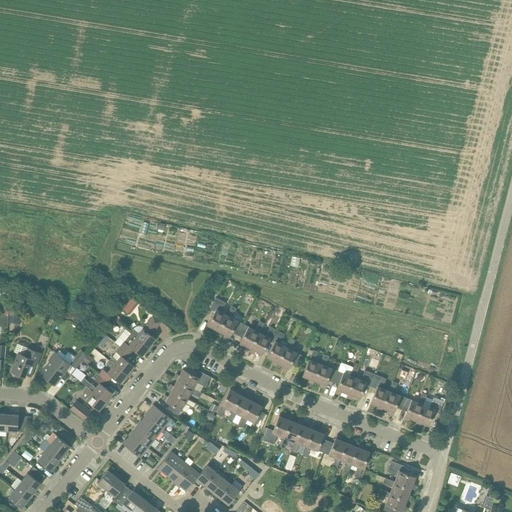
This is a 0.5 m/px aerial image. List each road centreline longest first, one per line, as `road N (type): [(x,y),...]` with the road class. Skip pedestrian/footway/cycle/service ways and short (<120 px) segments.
road 1 (residential): [(97,443),(168,352),(191,345),(439,456)]
road 2 (unclassified): [(439,456),(511,194)]
road 3 (residential): [(207,497),(197,509),(177,506),(97,443)]
